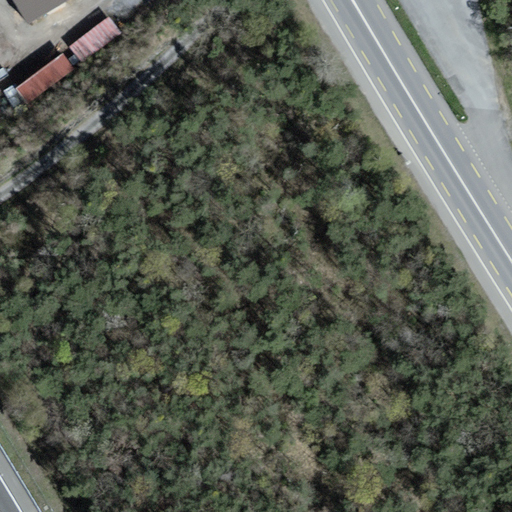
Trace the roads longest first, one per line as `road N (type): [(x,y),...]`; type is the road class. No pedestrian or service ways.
road 1 (primary): [(352,0),(511,264)]
road 2 (unclassified): [(236,0),(0,191)]
